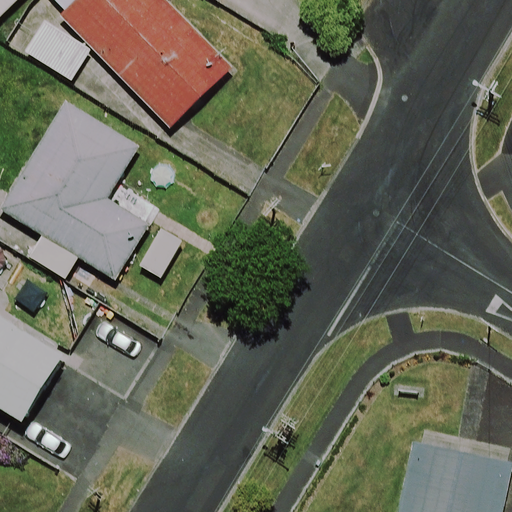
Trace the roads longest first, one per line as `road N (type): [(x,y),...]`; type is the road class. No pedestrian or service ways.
road 1 (residential): [(359,200),(173,511)]
road 2 (residential): [(482,0),(359,200)]
road 3 (residential): [(511,295),(359,200)]
